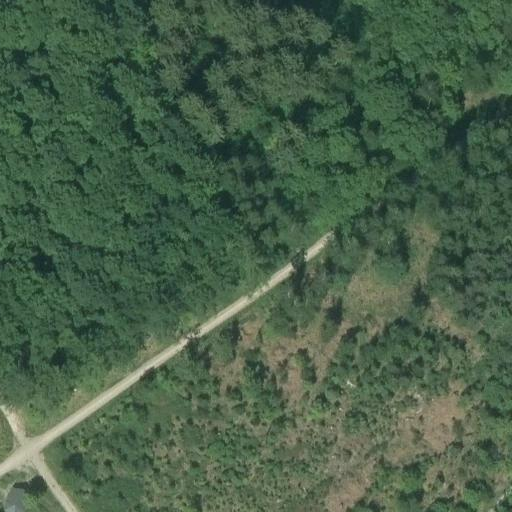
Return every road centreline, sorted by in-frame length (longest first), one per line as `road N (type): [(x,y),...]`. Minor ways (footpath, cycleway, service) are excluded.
road 1 (track): [(511,114),(398,196),(291,258),(0,466)]
road 2 (track): [(76,511),(28,445),(0,380)]
